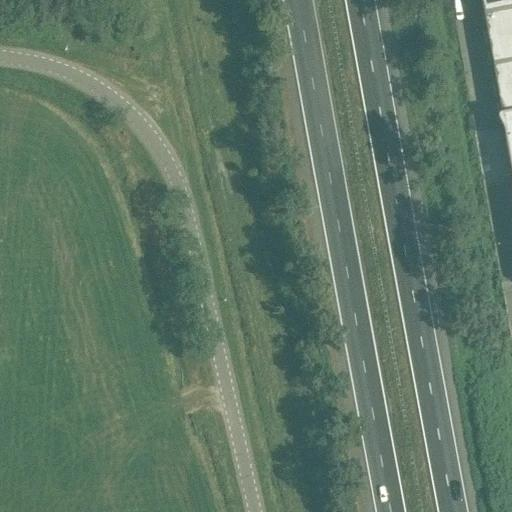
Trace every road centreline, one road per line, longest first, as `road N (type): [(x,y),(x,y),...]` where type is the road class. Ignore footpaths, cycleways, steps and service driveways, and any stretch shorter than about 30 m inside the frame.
road 1 (unclassified): [(255,511),(184,187),(162,143),(90,90),(0,63)]
road 2 (motorway): [(453,511),(359,0)]
road 3 (motorway): [(297,0),(390,511)]
